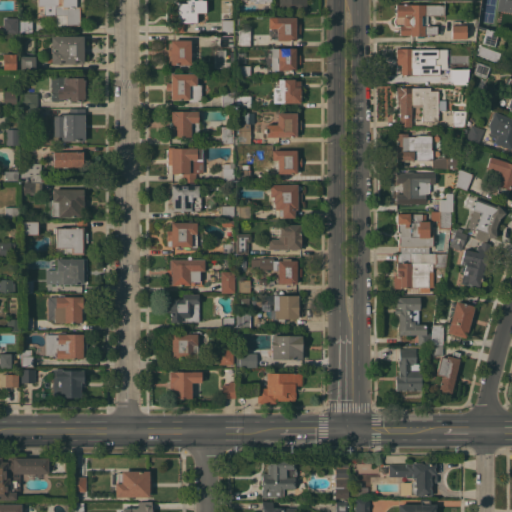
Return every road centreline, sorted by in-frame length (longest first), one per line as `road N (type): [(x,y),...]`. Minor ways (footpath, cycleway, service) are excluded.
road 1 (residential): [(120,0),(127,427)]
road 2 (tertiary): [(349,122),(351,428)]
road 3 (residential): [(511,303),(488,376),(484,511)]
road 4 (tertiary): [(346,0),(349,122)]
